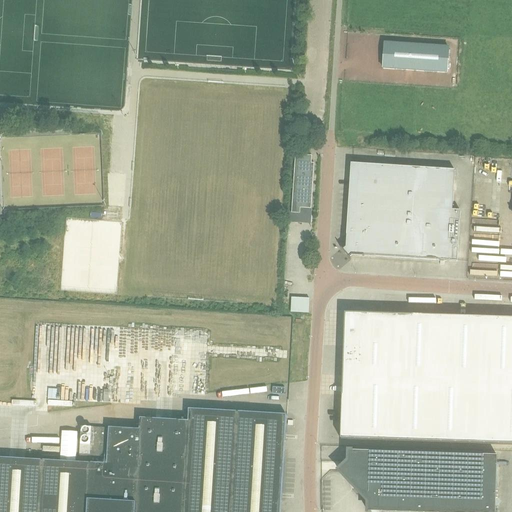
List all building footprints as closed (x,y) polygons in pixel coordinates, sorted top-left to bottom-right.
[(449,47),(385,43),(383,70),(448,74),(449,47)] [(311,209),(314,163),(312,163),(312,156),(296,154),(292,213),(300,213),(301,208),(311,209)] [(458,262),(461,212),(453,211),(455,171),(351,164),(346,248),(344,250),(342,248),(341,249),(351,260),(352,260),(350,257),(352,255),(458,262)] [(309,313),(310,298),(292,298),(291,313),(309,313)] [(511,318),(501,319),(498,318),(435,316),(433,316),(413,316),(345,314),(342,439),(511,445),(511,318)] [(280,511),(287,416),(190,410),(189,422),(142,419),(141,430),(82,427),(79,463),(60,462),(60,456),(26,454),(25,460),(0,458),(0,511),(280,511)] [(495,511),(497,457),(353,452),(353,450),(347,450),(347,461),(337,471),(367,503),(366,511),(495,511)]
